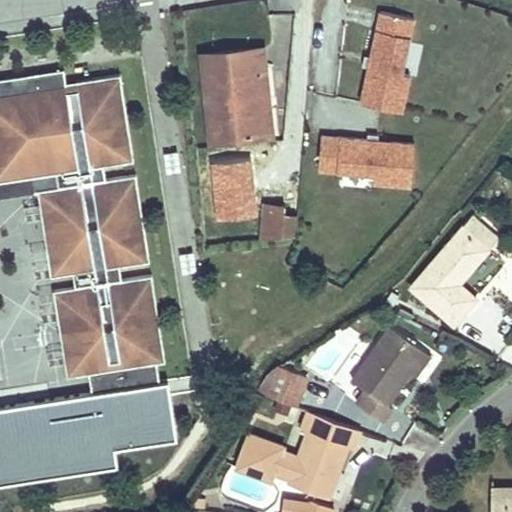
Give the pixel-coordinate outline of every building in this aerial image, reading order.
[(245,0),(222,0),(225,21),(248,19),(245,0)] [(408,108),(416,71),(409,69),(421,14),(388,6),(377,52),(375,63),(367,99),(408,108)] [(260,67),(268,65),(265,41),(205,49),(217,138),(270,131),(260,67)] [(375,63),(377,52),(372,50),(369,61),(375,63)] [(0,170),(43,163),(44,165),(65,162),(68,176),(41,180),(55,267),(82,262),(84,276),(57,280),(71,367),(98,362),(100,377),(125,373),(126,378),(158,373),(162,372),(158,353),(165,352),(151,265),(124,270),(122,256),(149,252),(135,165),(108,170),(106,156),(132,151),(119,66),(67,74),(64,59),(17,67),(23,101),(0,104),(0,170)] [(278,130),(268,65),(260,67),(270,131),(278,130)] [(17,67),(0,69),(0,104),(23,101),(17,67)] [(417,183),(421,141),(384,138),(373,137),(326,132),(323,166),(381,171),(380,180),(417,183)] [(0,186),(41,180),(68,176),(65,162),(44,165),(43,163),(0,170),(0,186)] [(271,202),(269,231),(302,226),(304,204),(290,206),(290,199),(283,200),(271,202)] [(480,304),(465,290),(461,286),(467,281),(471,284),(496,257),(471,234),(418,290),(457,329),(480,304)] [(461,286),(465,290),(471,284),(467,281),(461,286)] [(483,305),(487,324),(502,321),(498,301),(483,305)] [(389,415),(417,382),(433,362),(395,331),(349,385),(362,396),(352,408),(381,432),(392,418),(389,415)] [(433,362),(417,382),(422,386),(438,367),(433,362)] [(0,476),(125,456),(122,439),(180,430),(172,384),(160,386),(158,373),(126,378),(101,382),(0,398),(0,476)] [(125,373),(100,377),(101,382),(126,378),(125,373)] [(272,377),(256,398),(294,413),(305,385),(277,374),(272,377)] [(355,437),(300,415),(293,435),(299,437),(290,462),(274,456),(276,452),(241,439),(228,474),(262,487),(265,479),(281,486),(279,490),(321,507),(342,452),(349,455),(355,437)] [(498,511),(510,511),(510,490),(511,490),(511,485),(499,485),(498,511)]
